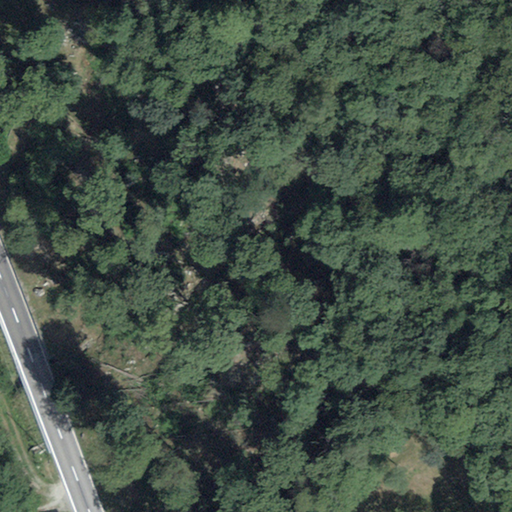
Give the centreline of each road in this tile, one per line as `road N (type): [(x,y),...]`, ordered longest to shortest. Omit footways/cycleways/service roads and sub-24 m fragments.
road 1 (tertiary): [(89,511),(0,285)]
road 2 (track): [(79,485),(48,494),(28,481),(0,409)]
